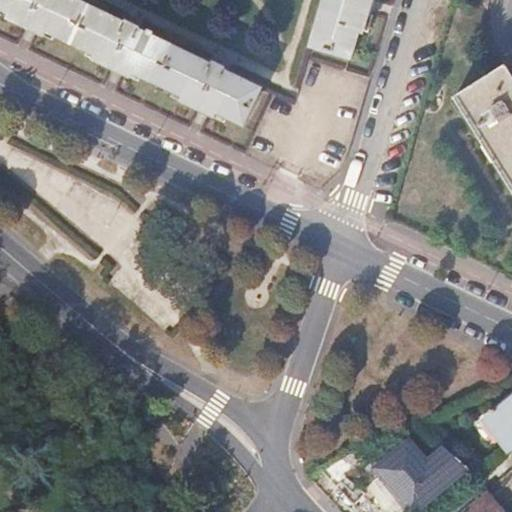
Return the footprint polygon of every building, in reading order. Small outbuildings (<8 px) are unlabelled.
[(70,0),(0,0),(0,10),(10,15),(7,22),(43,38),(46,33),(95,57),(93,62),(129,80),(132,74),(182,98),(180,104),(216,121),(218,115),(244,128),(261,90),(70,0)] [(326,0),(312,48),(352,60),(361,30),(365,32),(374,0),(326,0)] [(511,189),(511,75),(507,67),(455,99),(511,189)] [(511,449),(511,448),(511,397),(487,420),(511,449)] [(419,511),(470,469),(450,451),(431,465),(411,440),(374,469),(409,511),(419,511)] [(307,479),(326,497),(361,467),(351,454),(348,455),(307,479)] [(492,511),(481,500),(467,511),(492,511)]
